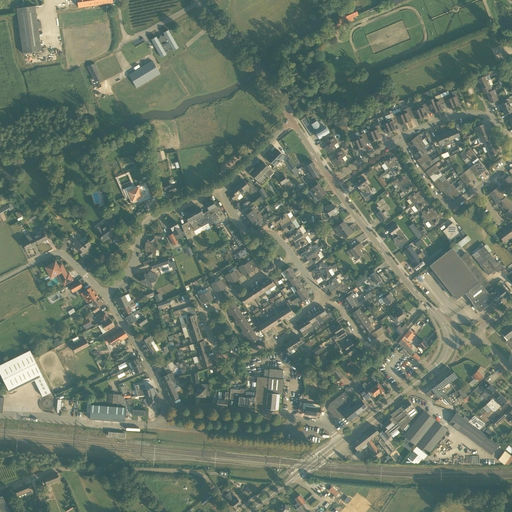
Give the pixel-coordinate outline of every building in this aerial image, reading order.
[(23,54),(41,51),(35,6),(24,7),(19,8),(17,8),(23,54)] [(358,15),(355,9),(338,17),(340,23),(358,15)] [(182,44),(172,27),(167,30),(168,32),(166,33),(165,32),(165,33),(164,34),(163,34),(163,35),(161,36),(160,34),(155,37),(164,52),(169,49),(166,43),(172,39),(177,47),(182,44)] [(137,88),(160,74),(152,60),(129,74),(137,88)] [(94,86),(104,81),(95,63),(88,66),(93,77),(90,78),(94,86)] [(480,84),(488,81),(486,75),(478,79),(480,84)] [(480,84),(482,89),(490,86),(488,81),(480,84)] [(486,93),(494,90),(494,89),(492,90),(490,86),(482,89),(484,94),(486,93)] [(454,107),(459,105),(457,100),(460,99),(458,93),(457,90),(451,92),(452,95),(453,97),(451,98),(454,107)] [(488,98),(497,95),(494,90),(486,93),(488,98)] [(447,99),(446,95),(441,97),(444,103),(446,102),(449,109),(454,107),(451,98),(447,99)] [(490,103),(499,100),(497,95),(488,98),(490,103)] [(438,111),(443,109),(441,104),(444,103),(441,97),(436,99),(437,102),(434,103),(438,111)] [(510,103),(508,98),(502,101),(504,103),(501,104),(503,110),(511,105),(511,103),(510,103)] [(438,111),(434,103),(433,99),(427,102),(428,103),(426,104),(428,110),(431,109),(433,113),(438,111)] [(422,118),(427,116),(425,111),(428,110),(426,104),(420,106),(421,108),(419,109),(422,118)] [(510,113),(511,115),(511,114),(511,105),(503,110),(505,115),(510,113)] [(416,110),(414,106),(409,108),(411,114),(414,113),(417,120),(422,118),(419,109),(416,110)] [(409,108),(406,109),(404,110),(401,111),(402,115),(406,123),(411,121),(409,115),(411,114),(409,108)] [(402,115),(401,111),(393,114),(394,116),(396,122),(399,121),(400,125),(406,123),(402,115)] [(387,121),(387,123),(391,131),(396,129),(394,123),(396,122),(394,116),(393,114),(392,113),(390,114),(391,117),(386,119),(387,121)] [(383,120),(378,122),(382,131),(384,130),(386,133),(391,131),(387,123),(385,124),(383,120)] [(322,129),(317,122),(312,125),(320,138),(329,132),(326,127),(322,129)] [(376,140),(381,137),(379,132),(382,131),(378,122),(379,125),(374,127),(376,130),(372,131),(376,140)] [(477,133),(485,129),(483,124),(475,128),(477,133)] [(334,133),(341,129),(339,125),(332,130),(334,133)] [(457,130),(456,128),(451,130),(456,142),(455,138),(459,136),(462,135),(460,129),(457,130)] [(479,137),(487,134),(485,129),(477,133),(479,137)] [(451,144),(456,142),(451,130),(446,132),(451,144)] [(370,132),(369,131),(365,133),(367,139),(369,138),(371,142),(376,140),(372,131),(370,132)] [(446,146),(451,144),(446,132),(441,134),(445,142),(446,145),(446,146)] [(367,139),(365,133),(360,135),(359,134),(356,136),(356,137),(361,148),(366,146),(364,140),(367,139)] [(445,142),(441,134),(436,137),(437,138),(434,139),(436,145),(439,144),(440,144),(445,142)] [(481,142),(489,139),(487,134),(479,137),(481,142)] [(412,148),(421,141),(418,136),(408,143),(412,148)] [(361,148),(356,137),(348,140),(352,148),(354,146),(356,150),(361,148)] [(329,153),(336,148),(339,147),(339,146),(337,143),(337,142),(334,138),(328,142),(330,144),(325,147),(327,151),(329,153)] [(493,143),(491,138),(489,139),(481,142),(481,143),(483,142),(485,147),(493,143)] [(414,154),(424,147),(425,146),(421,141),(412,148),(416,153),(414,154)] [(487,152),(495,148),(493,143),(485,147),(487,152)] [(416,160),(426,153),(428,152),(424,147),(414,154),(418,159),(416,160)] [(489,157),(497,154),(495,148),(487,152),(489,157)] [(284,157),(277,150),(271,156),(271,155),(267,159),(275,166),(284,157)] [(337,166),(344,161),(347,159),(345,156),(346,155),(343,150),(336,154),(338,157),(333,160),(335,164),(336,164),(337,166)] [(420,165),(430,158),(426,153),(416,160),(420,165)] [(434,163),(438,160),(440,160),(438,156),(432,161),(430,158),(420,165),(424,171),(434,163)] [(291,169),(295,167),(290,158),(286,161),(291,169)] [(391,159),(390,158),(384,162),(385,164),(382,165),(385,169),(386,170),(384,171),(385,172),(398,163),(396,160),(395,161),(393,158),(391,159)] [(481,174),(486,170),(479,160),(477,159),(472,162),(474,164),(481,174)] [(272,171),(263,162),(257,168),(261,172),(262,171),(267,176),(269,179),(271,178),(269,174),(272,171)] [(310,180),(320,174),(313,162),(306,166),(309,172),(307,173),(310,180)] [(385,172),(385,173),(386,173),(390,171),(394,177),(400,172),(399,170),(401,169),(399,166),(400,165),(398,163),(385,172)] [(429,177),(439,170),(435,164),(425,172),(429,177)] [(476,177),(481,174),(474,164),(469,168),(476,177)] [(261,172),(257,168),(251,174),(257,181),(259,179),(261,181),(264,178),(265,178),(267,176),(262,171),(261,172)] [(471,181),(476,177),(469,168),(464,172),(471,181)] [(433,182),(443,175),(439,170),(429,177),(433,182)] [(466,185),(471,181),(464,172),(459,176),(466,185)] [(287,184),(286,182),(288,181),(284,175),(278,179),(282,185),(284,184),(285,186),(287,184)] [(437,187),(447,180),(443,175),(433,182),(437,187)] [(402,177),(401,176),(391,183),(394,186),(396,185),(398,187),(395,189),(396,190),(409,180),(408,178),(406,179),(404,176),(402,177)] [(506,178),(505,176),(502,178),(504,180),(504,181),(502,183),(507,190),(511,186),(511,179),(511,180),(509,176),(506,178)] [(370,190),(366,185),(369,183),(364,177),(355,184),(359,189),(361,192),(360,192),(365,199),(372,194),(369,190),(370,190)] [(449,181),(447,179),(447,180),(437,187),(441,192),(442,191),(451,184),(448,181),(449,181)] [(248,189),(250,188),(244,180),(240,184),(245,190),(247,188),(248,189)] [(412,190),(410,188),(412,187),(410,184),(411,183),(409,180),(396,190),(397,192),(401,189),(403,191),(399,194),(402,197),(406,195),(412,190)] [(171,186),(168,181),(162,184),(165,190),(168,188),(171,195),(177,192),(174,184),(171,186)] [(446,196),(456,188),(452,183),(451,184),(442,191),(446,196)] [(463,187),(465,185),(463,183),(460,185),(456,188),(446,196),(450,201),(460,193),(458,191),(462,187),(463,187)] [(246,191),(245,190),(240,184),(236,187),(241,193),(243,192),(244,193),(246,191)] [(321,188),(318,184),(311,189),(316,196),(313,198),(315,201),(316,202),(317,202),(318,201),(318,200),(318,199),(326,193),(322,187),(321,188)] [(149,197),(145,186),(139,189),(138,187),(124,193),(126,197),(130,196),(132,201),(142,197),(143,199),(149,197)] [(239,196),(239,195),(241,193),(236,187),(231,190),(233,193),(230,196),(233,201),(237,197),(239,196)] [(491,195),(493,198),(502,191),(501,189),(500,190),(497,187),(489,194),(490,196),(491,195)] [(264,199),(268,196),(262,188),(258,190),(264,199)] [(496,204),(505,197),(503,194),(504,194),(504,193),(502,191),(493,198),(495,202),(496,204)] [(415,194),(414,193),(407,197),(409,199),(407,201),(410,204),(408,206),(407,206),(408,208),(422,197),(420,195),(419,196),(417,193),(415,194)] [(418,212),(424,207),(423,205),(425,204),(423,201),(424,200),(422,197),(408,208),(409,207),(410,208),(411,208),(415,213),(418,211),(418,212)] [(508,200),(506,197),(505,197),(496,204),(497,203),(499,205),(502,208),(511,201),(509,199),(508,200)] [(386,203),(383,198),(376,203),(378,206),(376,208),(379,212),(376,214),(383,224),(384,224),(382,221),(386,218),(386,219),(390,216),(385,211),(390,208),(388,205),(386,202),(386,203)] [(215,225),(220,222),(215,212),(216,211),(217,209),(215,207),(216,207),(215,205),(212,200),(206,204),(209,210),(207,212),(214,224),(215,224),(215,225)] [(241,210),(245,207),(250,202),(248,201),(247,202),(243,205),(239,208),(241,210)] [(504,214),(511,207),(511,204),(511,203),(511,202),(511,201),(502,208),(504,211),(503,212),(505,213),(504,214)] [(335,207),(332,203),(329,205),(328,204),(324,208),(327,213),(330,217),(333,215),(334,216),(339,212),(335,207)] [(255,208),(254,206),(249,209),(251,211),(246,215),(249,219),(259,212),(259,211),(256,207),(255,208)] [(203,214),(199,207),(193,211),(201,226),(203,231),(210,227),(214,224),(207,212),(203,214)] [(429,210),(428,208),(422,213),(426,219),(424,220),(422,221),(423,223),(436,213),(434,211),(433,212),(431,208),(429,210)] [(196,235),(203,231),(201,226),(193,211),(185,215),(189,222),(182,225),(188,239),(196,234),(196,235)] [(253,223),(262,216),(259,212),(249,219),(253,223)] [(292,217),(293,216),(290,212),(287,214),(286,213),(280,217),(281,218),(279,220),(281,223),(280,224),(281,226),(291,220),(292,221),(294,220),(292,217)] [(432,227),(438,222),(437,221),(439,219),(437,216),(438,216),(436,213),(423,223),(425,224),(428,227),(429,227),(431,226),(432,227)] [(261,228),(269,222),(264,215),(262,216),(253,223),(256,228),(259,226),(261,228)] [(111,217),(106,221),(108,224),(110,226),(115,222),(111,217)] [(294,220),(292,221),(291,220),(281,226),(283,229),(284,228),(286,231),(288,230),(290,232),(296,227),(296,228),(299,226),(295,219),(294,220)] [(175,236),(182,232),(175,221),(169,224),(175,236)] [(107,225),(107,224),(105,222),(95,229),(98,233),(99,234),(102,238),(101,238),(104,241),(110,236),(111,237),(114,235),(111,232),(112,231),(107,225)] [(348,228),(348,227),(344,222),(334,228),(340,237),(342,235),(344,238),(353,232),(349,227),(348,228)] [(449,226),(444,230),(449,237),(454,233),(456,235),(460,232),(457,229),(458,228),(453,222),(448,226),(449,226)] [(239,256),(240,258),(249,253),(230,224),(226,226),(241,249),(237,252),(239,256)] [(407,240),(395,224),(387,229),(391,235),(392,234),(395,238),(393,239),(398,246),(407,240)] [(506,228),(503,230),(510,240),(511,238),(511,237),(511,231),(508,226),(506,228)] [(303,234),(299,228),(293,233),(294,234),(292,236),(294,239),(293,240),(294,242),(304,236),(305,237),(307,236),(305,233),(303,234)] [(508,242),(510,240),(503,230),(500,233),(499,233),(497,234),(504,243),(507,241),(508,242)] [(47,239),(44,233),(38,236),(36,233),(30,236),(32,240),(30,241),(32,246),(38,243),(39,244),(47,239)] [(178,243),(175,238),(173,233),(168,236),(174,245),(178,243)] [(74,238),(72,236),(66,241),(72,248),(72,247),(76,252),(80,249),(82,252),(80,254),(83,259),(90,254),(87,250),(92,246),(88,240),(81,245),(79,243),(75,238),(74,238)] [(311,241),(308,236),(307,236),(305,237),(304,236),(294,242),(296,245),(297,244),(299,247),(301,246),(303,248),(309,243),(311,241)] [(27,251),(33,247),(32,246),(30,241),(28,238),(22,242),(27,251)] [(145,244),(145,247),(157,248),(158,239),(150,238),(150,240),(147,239),(147,244),(145,244)] [(363,246),(361,243),(367,239),(366,239),(360,243),(350,250),(347,252),(351,258),(354,255),(357,259),(363,255),(359,249),(363,247),(369,242),(363,246)] [(313,246),(311,244),(305,249),(306,251),(304,252),(306,255),(305,256),(307,259),(316,252),(317,253),(319,252),(317,249),(315,245),(313,246)] [(411,248),(410,246),(405,250),(414,263),(412,265),(416,270),(424,264),(429,260),(422,252),(417,255),(413,250),(414,249),(413,247),(411,248)] [(496,271),(498,272),(501,270),(511,283),(511,270),(508,273),(506,270),(499,261),(497,262),(494,260),(493,257),(484,246),(480,249),(496,271)] [(157,248),(145,247),(145,250),(146,250),(146,254),(148,255),(148,257),(155,258),(157,248)] [(445,253),(435,261),(429,266),(456,300),(465,293),(479,281),(475,276),(471,271),(466,265),(460,257),(452,248),(445,253)] [(492,274),(496,271),(480,249),(472,255),(488,275),(491,273),(492,274)] [(435,261),(445,253),(442,250),(440,252),(433,257),(435,261)] [(321,259),(317,253),(316,252),(307,259),(308,261),(309,260),(312,263),(314,262),(315,264),(321,259)] [(460,257),(466,265),(471,261),(471,260),(466,253),(460,257)] [(171,263),(169,258),(152,265),(154,269),(163,266),(171,263)] [(257,267),(253,259),(248,263),(248,262),(243,265),(248,273),(255,269),(255,268),(257,267)] [(67,274),(63,265),(62,264),(58,266),(56,261),(45,267),(51,278),(58,274),(64,285),(73,280),(69,273),(67,274)] [(329,271),(330,269),(328,266),(327,267),(323,262),(316,266),(318,268),(315,269),(317,272),(316,273),(318,276),(328,269),(329,271)] [(248,273),(243,265),(243,264),(238,267),(239,268),(236,270),(241,277),(243,275),(248,273)] [(290,269),(289,267),(285,270),(283,271),(287,276),(294,271),(292,268),(290,269)] [(476,267),(471,271),(475,276),(480,272),(476,267)] [(335,274),(331,269),(330,269),(329,271),(328,269),(318,276),(319,278),(321,277),(323,280),(325,279),(326,281),(332,277),(332,276),(335,274)] [(241,277),(236,270),(234,271),(230,274),(234,281),(235,282),(239,279),(239,278),(241,277)] [(290,281),(296,277),(295,275),(296,275),(294,271),(287,276),(290,281)] [(376,284),(381,280),(375,272),(370,275),(367,277),(373,286),(376,284)] [(144,273),(140,281),(152,287),(156,279),(144,273)] [(234,281),(230,274),(229,273),(225,276),(225,277),(223,278),(227,285),(230,284),(234,281)] [(297,279),(296,277),(290,281),(293,286),(300,281),(298,278),(297,279)] [(330,292),(340,285),(339,283),(336,279),(335,277),(329,282),(330,284),(328,285),(330,288),(329,289),(330,292)] [(221,290),(226,288),(225,287),(227,285),(223,278),(216,282),(216,281),(215,281),(221,290)] [(492,287),(485,278),(480,282),(487,291),(492,287)] [(269,280),(269,279),(265,281),(270,288),(275,285),(271,279),(269,280)] [(211,284),(209,280),(206,282),(209,286),(209,287),(213,294),(216,292),(220,290),(221,290),(215,281),(211,284)] [(73,292),(78,289),(82,287),(79,281),(70,287),(73,292)] [(265,292),(270,288),(265,281),(262,283),(263,285),(261,286),(265,292)] [(296,291),(302,287),(301,286),(303,285),(300,281),(293,286),(296,291)] [(465,293),(472,302),(487,291),(480,282),(479,281),(465,293)] [(339,297),(345,292),(347,291),(343,285),(341,287),(340,285),(330,292),(332,294),(333,293),(335,296),(337,295),(339,297)] [(259,287),(259,286),(255,288),(260,295),(265,292),(261,286),(259,287)] [(88,306),(99,298),(91,287),(81,294),(88,304),(87,305),(88,306)] [(209,302),(214,299),(211,295),(213,294),(209,287),(207,288),(208,291),(204,293),(204,294),(209,301),(209,302)] [(304,289),(302,287),(296,291),(300,296),(307,292),(305,288),(304,289)] [(492,287),(487,291),(493,299),(496,303),(507,294),(508,294),(507,294),(502,288),(498,291),(496,288),(494,290),(492,287)] [(255,298),(260,295),(255,288),(252,290),(253,291),(251,292),(255,298)] [(144,293),(147,298),(154,295),(152,290),(150,290),(144,293)] [(345,305),(356,298),(353,293),(351,291),(346,294),(348,296),(342,300),(345,305)] [(492,301),(493,299),(487,291),(472,302),(479,312),(492,301)] [(249,293),(248,292),(245,294),(250,302),(255,298),(251,292),(249,293)] [(309,297),(308,296),(309,295),(307,292),(300,296),(291,302),(289,303),(290,306),(293,304),(293,305),(301,299),(303,301),(309,297)] [(158,294),(154,295),(157,302),(163,299),(162,298),(160,293),(158,294)] [(204,293),(199,295),(198,293),(195,295),(197,298),(200,303),(202,305),(204,304),(209,301),(204,294),(204,293)] [(394,299),(390,293),(383,298),(382,297),(379,300),(379,301),(381,304),(383,307),(387,305),(391,302),(391,301),(394,299)] [(245,305),(250,302),(245,294),(242,297),(242,298),(241,299),(245,305)] [(128,302),(125,296),(125,295),(117,299),(120,305),(122,310),(134,304),(133,300),(128,302)] [(99,310),(98,308),(103,304),(99,298),(88,306),(91,310),(91,309),(94,313),(99,310)] [(359,302),(356,298),(345,305),(348,309),(356,304),(358,307),(367,301),(365,298),(359,302)] [(228,310),(229,313),(238,307),(234,302),(227,306),(229,310),(228,310)] [(133,313),(131,307),(135,305),(134,304),(122,310),(125,318),(133,313)] [(190,316),(183,318),(185,325),(197,321),(195,315),(196,314),(193,305),(173,312),(175,318),(189,313),(190,316)] [(241,312),(238,307),(229,313),(231,315),(232,314),(234,317),(241,312)] [(291,314),(293,313),(289,307),(284,310),(289,317),(292,315),(291,314)] [(324,321),(329,317),(323,307),(317,311),(324,321)] [(354,319),(364,312),(361,307),(351,314),(354,319)] [(285,319),(289,317),(284,310),(279,313),(283,319),(284,318),(285,319)] [(405,316),(401,310),(395,314),(394,313),(391,315),(397,324),(403,320),(402,318),(405,316)] [(139,312),(138,311),(136,312),(136,311),(135,312),(133,313),(125,318),(130,324),(137,319),(140,318),(137,314),(139,312)] [(319,324),(324,321),(317,311),(312,314),(319,324)] [(235,321),(236,323),(245,318),(241,312),(234,317),(236,320),(235,321)] [(358,324),(368,318),(364,312),(354,319),(358,324)] [(109,319),(105,313),(98,318),(102,324),(106,331),(114,327),(114,325),(113,322),(112,322),(110,319),(109,319)] [(274,316),(279,324),(282,321),(281,320),(283,319),(279,313),(274,316)] [(313,328),(319,324),(312,314),(307,317),(313,328)] [(141,326),(147,322),(144,316),(138,321),(141,326)] [(275,326),(279,324),(274,316),(269,320),(273,326),(274,325),(275,326)] [(315,330),(313,328),(307,317),(307,318),(308,319),(302,323),(309,333),(315,330)] [(85,330),(93,326),(88,318),(81,322),(85,330)] [(239,325),(241,328),(248,323),(245,318),(236,323),(238,326),(239,325)] [(361,330),(371,323),(368,318),(358,324),(361,330)] [(273,326),(269,320),(264,323),(268,330),(272,328),(271,327),(273,326)] [(187,331),(199,327),(197,321),(185,325),(181,326),(182,328),(186,327),(187,330),(187,331)] [(252,328),(248,323),(241,328),(243,331),(242,332),(243,334),(252,328)] [(265,332),(268,330),(264,323),(259,326),(263,332),(264,331),(265,332)] [(304,336),(307,334),(309,333),(302,323),(297,326),(304,336)] [(365,335),(375,328),(371,323),(361,330),(365,335)] [(336,327),(334,324),(327,329),(330,334),(334,331),(336,334),(343,329),(340,324),(336,327)] [(511,324),(500,332),(506,340),(505,341),(511,349),(511,342),(511,341),(511,340),(511,324)] [(189,337),(200,333),(199,327),(187,331),(189,337)] [(248,338),(251,336),(255,333),(252,328),(243,334),(245,336),(246,335),(248,338)] [(337,345),(345,340),(343,338),(347,335),(343,329),(336,334),(338,337),(334,340),(337,345)] [(128,337),(127,337),(123,330),(109,338),(108,336),(103,339),(107,345),(110,343),(112,347),(128,337)] [(409,330),(404,336),(409,339),(414,334),(409,330)] [(191,343),(202,339),(200,333),(189,337),(191,343)] [(258,339),(255,333),(251,336),(248,338),(250,341),(248,342),(250,344),(258,339)] [(153,346),(151,342),(154,341),(151,336),(141,342),(149,355),(159,350),(156,344),(153,346)] [(300,338),(299,336),(294,339),(298,346),(301,344),(303,348),(308,345),(306,342),(302,337),(300,338)] [(412,347),(408,342),(403,338),(398,344),(411,355),(414,357),(418,361),(420,358),(421,357),(415,353),(411,349),(412,347)] [(87,346),(89,345),(86,339),(74,345),(72,346),(75,353),(87,346)] [(299,347),(298,346),(294,339),(289,342),(294,349),(296,347),(297,348),(299,347)] [(194,350),(206,347),(204,340),(193,344),(194,350)] [(354,346),(350,340),(346,343),(345,340),(337,345),(341,350),(344,347),(346,350),(354,346)] [(421,352),(428,346),(424,341),(419,344),(419,345),(416,346),(418,349),(421,352)] [(289,357),(292,355),(290,352),(292,351),(291,350),(294,349),(289,342),(285,345),(287,349),(285,350),(289,357)] [(323,350),(319,345),(312,350),(315,355),(323,350)] [(345,356),(348,361),(350,360),(355,356),(353,354),(357,351),(354,346),(346,350),(348,354),(345,356)] [(196,356),(208,353),(206,347),(194,350),(196,356)] [(403,348),(401,350),(408,357),(410,355),(403,348)] [(48,386),(43,376),(30,350),(0,364),(0,373),(9,392),(34,380),(40,390),(48,386)] [(198,362),(210,359),(208,353),(196,356),(198,362)] [(138,358),(130,362),(133,367),(140,364),(138,358)] [(199,369),(212,365),(210,359),(198,362),(199,366),(198,366),(199,369)] [(139,372),(144,370),(140,364),(133,367),(131,368),(131,369),(128,371),(126,368),(116,373),(118,376),(119,378),(125,375),(126,375),(129,373),(132,375),(136,373),(139,372)] [(282,410),(284,394),(282,394),(284,379),(283,379),(283,370),(276,369),(269,369),(269,370),(264,369),(264,377),(257,377),(257,383),(256,391),(254,407),(254,408),(266,409),(282,410)] [(337,369),(331,373),(338,382),(344,377),(337,369)] [(164,383),(171,380),(168,374),(170,374),(168,370),(160,374),(161,377),(164,383)] [(474,386),(479,380),(483,377),(477,371),(471,377),(473,379),(470,382),(471,382),(470,383),(472,385),(471,385),(472,386),(474,385),(474,386)] [(432,396),(431,396),(435,393),(438,398),(442,395),(446,399),(451,405),(453,404),(456,407),(464,399),(468,396),(462,388),(457,391),(461,395),(459,396),(456,392),(456,391),(450,384),(458,378),(453,372),(426,393),(430,398),(432,396)] [(373,379),(370,382),(369,383),(373,388),(370,390),(375,397),(379,393),(380,394),(381,393),(383,394),(384,393),(384,391),(384,390),(386,388),(387,387),(383,383),(380,385),(374,378),(375,377),(373,375),(371,376),(373,379)] [(173,384),(171,380),(164,383),(172,401),(179,397),(176,390),(179,389),(180,387),(179,385),(178,385),(176,385),(175,383),(173,384)] [(141,396),(141,397),(145,397),(156,393),(154,388),(146,390),(144,385),(144,383),(137,385),(138,387),(139,390),(140,390),(142,396),(141,396)] [(485,399),(490,395),(495,390),(490,384),(486,389),(481,383),(474,390),(478,394),(481,391),(483,393),(481,395),(485,399)] [(197,387),(196,396),(202,397),(202,398),(205,398),(206,393),(208,393),(208,392),(208,390),(208,388),(206,388),(201,388),(201,385),(200,385),(197,385),(197,387)] [(365,389),(363,386),(361,388),(362,388),(358,391),(360,393),(365,399),(371,395),(366,389),(365,389)] [(252,392),(246,392),(244,406),(250,406),(254,407),(256,391),(252,391),(252,392)] [(227,408),(228,392),(222,392),(221,399),(217,399),(216,407),(227,408)] [(123,395),(109,393),(108,402),(117,403),(117,405),(127,406),(128,405),(124,397),(123,394),(122,394),(123,395)] [(158,403),(156,393),(145,397),(141,397),(131,397),(131,399),(141,399),(144,399),(146,407),(157,404),(158,403)] [(345,399),(341,394),(339,396),(334,400),(330,403),(328,409),(334,417),(337,419),(341,418),(345,415),(349,421),(358,414),(350,404),(345,399)] [(482,408),(485,411),(489,407),(491,410),(495,407),(498,409),(506,401),(501,395),(496,399),(494,397),(482,408)] [(367,407),(362,400),(356,404),(356,405),(358,408),(359,407),(361,410),(361,409),(363,410),(367,407)] [(354,401),(350,404),(358,414),(363,410),(361,409),(361,410),(359,407),(358,408),(356,405),(356,404),(354,402),(354,401)] [(411,420),(418,412),(413,406),(409,401),(402,406),(408,413),(405,415),(411,420)] [(89,405),(88,419),(123,422),(124,407),(89,405)] [(320,416),(321,408),(317,408),(317,407),(306,406),(305,414),(320,416)] [(402,429),(411,420),(405,415),(408,413),(402,406),(391,415),(392,417),(402,429)] [(427,455),(448,430),(424,410),(406,432),(403,436),(416,446),(427,455)] [(496,426),(506,416),(503,412),(493,422),(496,426)] [(480,430),(468,422),(456,413),(448,423),(492,455),(499,445),(484,434),(480,430)] [(468,422),(480,430),(485,423),(474,416),(468,422)] [(402,429),(392,417),(390,419),(389,419),(386,422),(385,421),(384,422),(384,423),(383,424),(388,429),(383,433),(382,431),(391,445),(392,444),(388,439),(392,436),(391,434),(400,427),(402,429)] [(379,433),(374,427),(365,434),(370,440),(373,438),(376,441),(377,440),(381,445),(388,454),(396,449),(392,444),(391,445),(382,431),(379,433)] [(377,449),(370,440),(365,434),(352,444),(357,451),(358,450),(360,452),(368,446),(371,451),(369,452),(370,453),(372,452),(375,455),(372,457),(375,460),(382,455),(377,449)] [(411,449),(414,445),(405,438),(402,442),(411,449)] [(47,486),(60,481),(57,473),(44,478),(47,486)] [(18,496),(26,493),(27,495),(33,493),(29,484),(15,489),(18,496)] [(336,496),(339,493),(332,487),(329,491),(336,496)] [(241,504),(237,498),(233,493),(232,495),(229,492),(225,495),(235,509),(241,504)] [(297,510),(298,511),(300,511),(303,509),(301,507),(306,502),(300,494),(295,499),(298,502),(294,505),(297,508),(296,510),(297,510)] [(0,511),(10,511),(3,496),(0,496),(0,511)] [(40,508),(45,506),(41,496),(36,498),(40,508)] [(200,501),(202,505),(209,500),(206,497),(200,501)]
